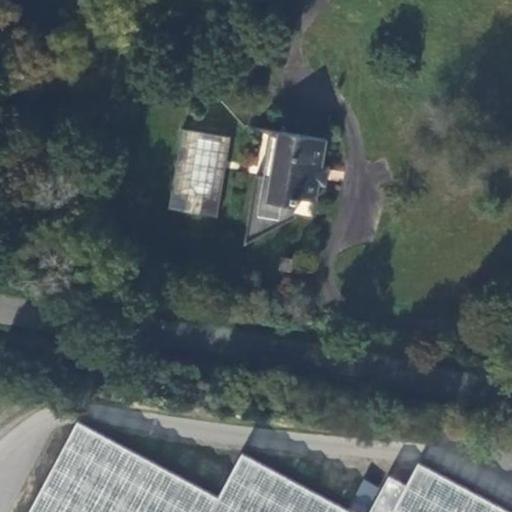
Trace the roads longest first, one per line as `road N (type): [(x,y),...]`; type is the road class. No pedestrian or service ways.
road 1 (unknown): [(0,459),(50,415),(92,409),(337,448),(511,506)]
road 2 (tertiary): [(0,310),(344,358),(511,393)]
road 3 (unknown): [(320,0),(301,21),(292,56),(338,110),(354,159),(345,217),(326,260),(334,292),(380,321),(466,329),(511,343)]
